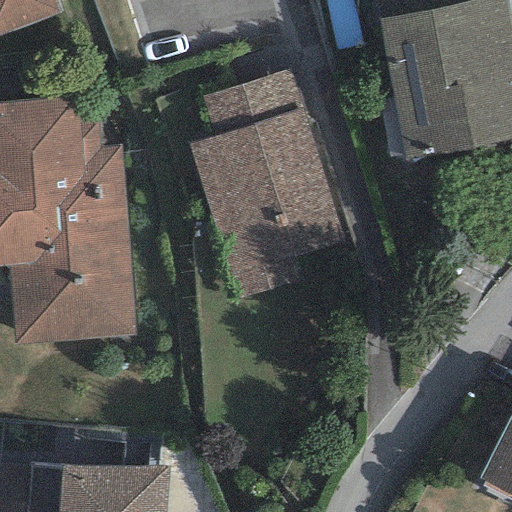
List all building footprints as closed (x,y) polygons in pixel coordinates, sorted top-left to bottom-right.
[(0,0),(0,36),(60,12),(55,0),(0,0)] [(511,40),(504,0),(373,0),(404,160),(511,140),(511,40)] [(200,97),(213,137),(301,109),(288,68),(200,97)] [(0,266),(8,266),(14,344),(134,336),(120,146),(101,147),(97,98),(0,104),(0,266)] [(213,137),(188,145),(238,303),(302,283),(294,260),(344,244),(301,109),(213,137)] [(511,410),(478,479),(511,496),(511,410)] [(163,511),(167,467),(62,465),(56,511),(163,511)]
